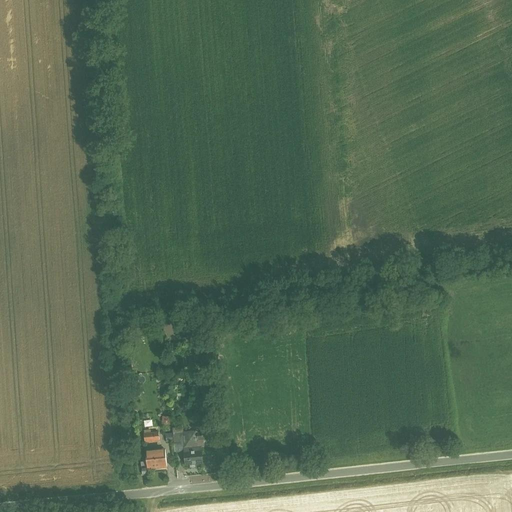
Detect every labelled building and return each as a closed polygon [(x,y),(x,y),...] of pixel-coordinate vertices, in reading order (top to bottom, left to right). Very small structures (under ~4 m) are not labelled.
[(196,431),(184,433),(185,444),(185,452),(192,452),(191,448),(197,447),(197,440),(198,440),(198,433),(196,433),(196,431)] [(184,432),(174,433),(175,445),(185,444),(184,433),(184,432)] [(159,433),(146,435),(146,442),(160,441),(159,433)] [(197,447),(191,448),(192,452),(185,452),(186,465),(203,463),(202,447),(197,447)] [(166,450),(147,452),(149,468),(167,466),(166,450)] [(146,468),(145,468),(145,463),(138,464),(138,474),(146,474),(146,468)]
